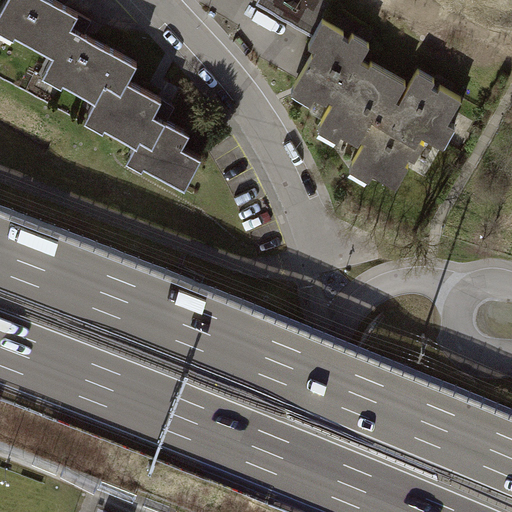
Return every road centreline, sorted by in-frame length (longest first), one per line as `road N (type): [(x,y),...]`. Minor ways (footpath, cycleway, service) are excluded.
road 1 (motorway): [(511,458),(0,253)]
road 2 (motorway): [(0,346),(413,511)]
road 3 (track): [(314,250),(246,268),(0,173)]
road 4 (residential): [(314,250),(299,198),(253,110),(162,0)]
road 5 (residential): [(511,285),(473,288),(454,310),(462,341),(475,351),(511,355)]
